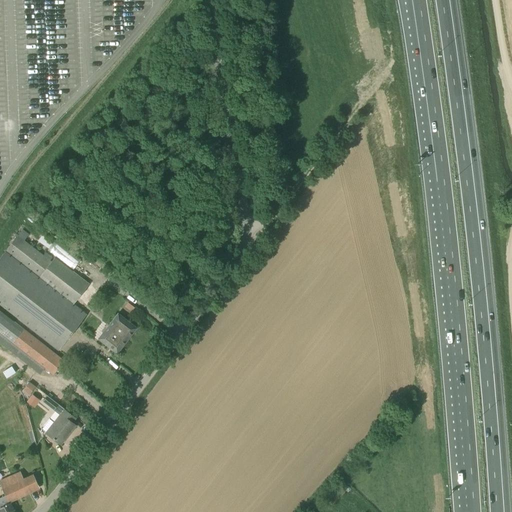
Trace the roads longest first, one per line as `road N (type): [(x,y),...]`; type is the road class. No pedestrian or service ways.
road 1 (motorway): [(501,511),(444,0)]
road 2 (motorway): [(415,0),(438,153),(470,511)]
road 3 (unclassified): [(185,329),(244,241),(211,0)]
road 4 (residential): [(39,511),(185,329)]
road 5 (track): [(365,96),(286,202),(265,225),(244,233)]
